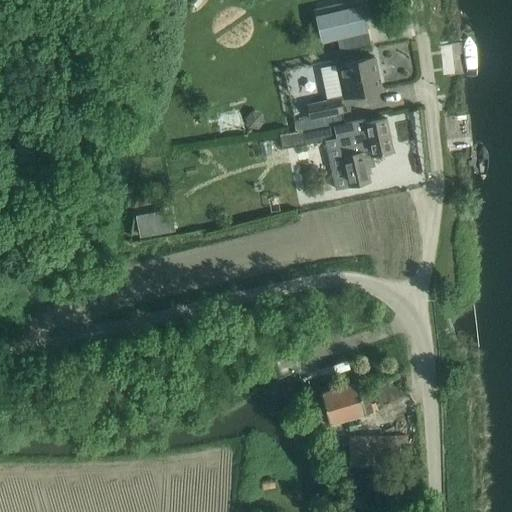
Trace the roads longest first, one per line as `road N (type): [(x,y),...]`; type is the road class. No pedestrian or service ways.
road 1 (unclassified): [(0,355),(295,278),(348,274),(408,303)]
road 2 (residential): [(408,303),(428,263),(438,183),(423,38)]
road 3 (unclassified): [(434,511),(425,364),(408,303)]
